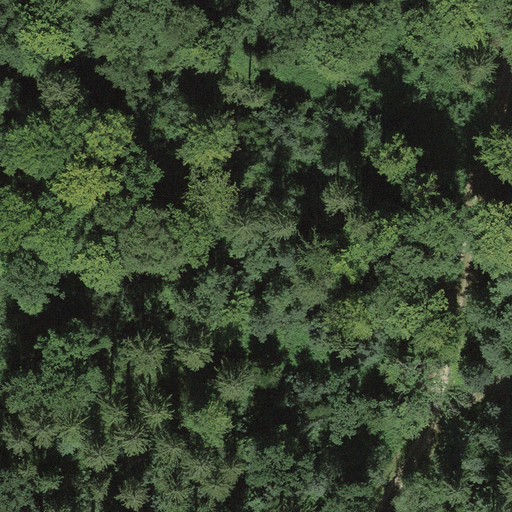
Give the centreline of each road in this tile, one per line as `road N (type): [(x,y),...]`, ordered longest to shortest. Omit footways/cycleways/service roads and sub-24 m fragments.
road 1 (track): [(511,59),(431,415)]
road 2 (track): [(382,511),(431,415),(511,372)]
